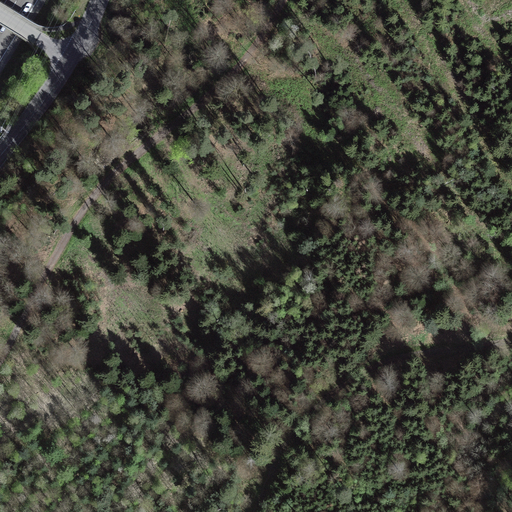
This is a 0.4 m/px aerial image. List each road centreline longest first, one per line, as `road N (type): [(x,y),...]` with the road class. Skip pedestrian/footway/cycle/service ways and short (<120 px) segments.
road 1 (track): [(284,0),(232,75),(100,189),(0,361)]
road 2 (track): [(511,337),(392,360),(350,377),(293,434),(254,511)]
road 3 (tertiary): [(70,58),(0,156)]
